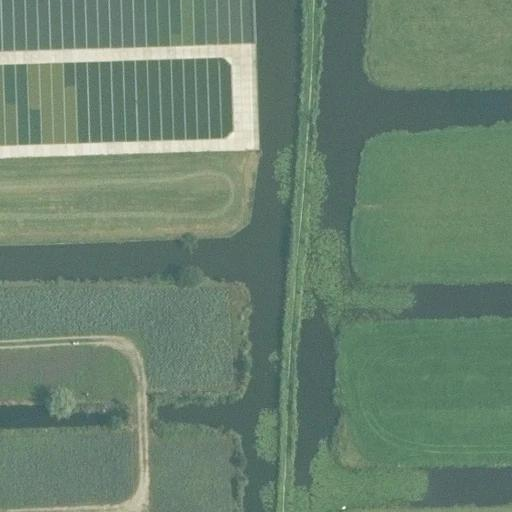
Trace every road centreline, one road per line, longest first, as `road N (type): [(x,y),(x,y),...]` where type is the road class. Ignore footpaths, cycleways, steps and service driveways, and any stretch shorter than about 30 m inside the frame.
road 1 (track): [(98,511),(147,510),(139,353),(106,339),(0,345)]
road 2 (track): [(0,191),(194,183)]
